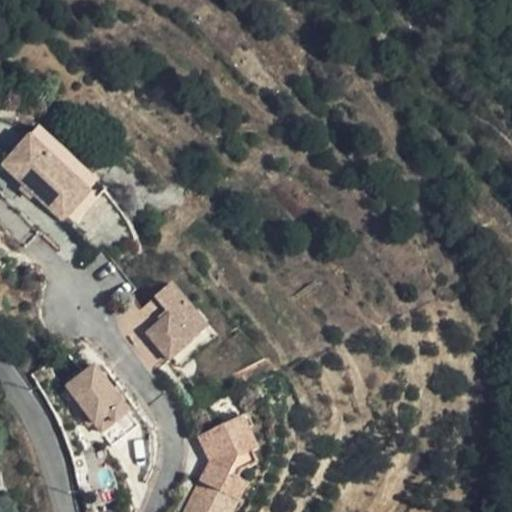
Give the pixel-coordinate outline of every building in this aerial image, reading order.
[(103,191),(35,127),(27,136),(86,191),(58,220),(67,229),(103,191)] [(86,191),(27,136),(0,164),(0,165),(58,220),(86,191)] [(213,319),(176,277),(159,292),(174,309),(153,327),(175,352),(183,345),(213,319)] [(213,319),(183,345),(189,353),(219,327),(213,319)] [(73,392),(109,434),(135,412),(99,369),(73,392)] [(135,412),(109,434),(121,449),(147,426),(135,412)] [(256,454),(265,451),(251,414),(242,417),(256,454)] [(270,463),(265,451),(256,454),(242,417),(206,430),(219,464),(222,472),(211,484),(206,479),(183,505),(191,511),(217,511),(234,493),(244,502),(261,483),(254,476),(255,468),(270,463)] [(222,472),(219,464),(206,479),(211,484),(222,472)] [(217,511),(191,511),(183,505),(177,511),(235,511),(244,502),(234,493),(217,511)]
